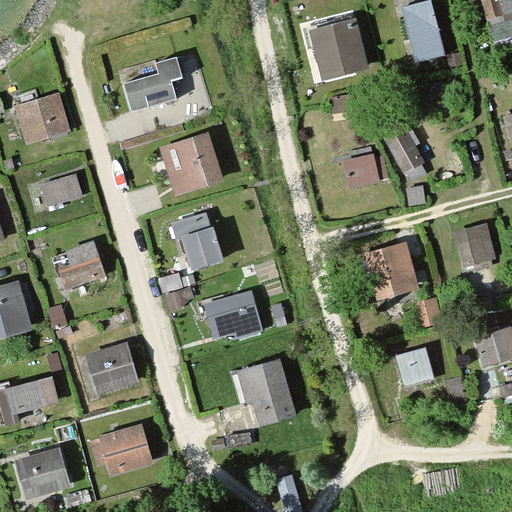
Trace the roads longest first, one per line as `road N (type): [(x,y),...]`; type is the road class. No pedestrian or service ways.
road 1 (residential): [(321,511),(365,455),(365,418),(321,286),(259,0)]
road 2 (residential): [(266,511),(191,444),(171,400),(84,102),(73,38)]
road 3 (track): [(311,241),(511,191)]
road 4 (track): [(365,455),(511,453)]
